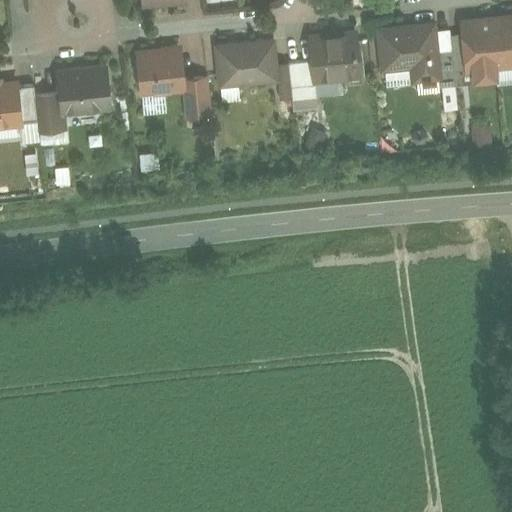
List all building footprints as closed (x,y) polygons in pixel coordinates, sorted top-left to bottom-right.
[(511,10),(456,15),(457,31),(461,66),(461,71),(467,70),(468,81),(495,78),(494,68),(511,66),(511,10)] [(432,18),(370,24),(374,70),(406,67),(407,80),(434,78),(437,78),(435,50),(432,18)] [(307,58),(309,81),(312,81),(358,76),(353,25),(304,30),(307,58)] [(447,32),(448,49),(450,67),(461,66),(457,31),(447,32)] [(274,35),(212,41),(216,86),(232,84),(232,83),(278,78),(276,61),(274,35)] [(179,43),(134,47),(138,95),(184,90),(183,76),(179,43)] [(448,49),(435,50),(437,78),(434,78),(434,84),(451,83),(450,67),(448,49)] [(307,58),(285,60),(288,97),(313,94),(312,81),(309,81),(307,58)] [(285,60),(276,61),(278,78),(275,79),(278,104),(289,103),(288,97),(285,60)] [(55,90),(58,114),(110,108),(105,62),(53,67),(55,90)] [(205,74),(183,76),(184,90),(179,91),(182,119),(209,116),(205,74)] [(0,77),(0,124),(20,122),(19,118),(16,84),(15,77),(0,79),(0,77)] [(16,84),(19,118),(35,116),(33,93),(32,83),(16,84)] [(55,90),(33,93),(35,116),(36,130),(64,127),(63,113),(58,114),(55,90)] [(487,122),(465,123),(466,144),(488,144),(487,122)] [(314,152),(323,131),(309,125),(300,146),(314,152)] [(391,138),(383,131),(376,139),(385,146),(391,138)] [(142,151),(143,166),(157,165),(156,150),(142,151)]
